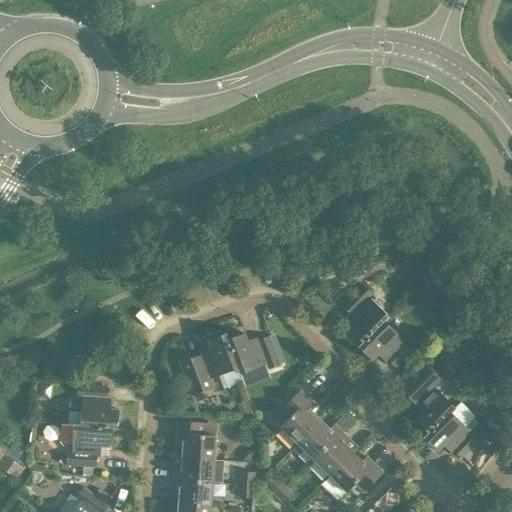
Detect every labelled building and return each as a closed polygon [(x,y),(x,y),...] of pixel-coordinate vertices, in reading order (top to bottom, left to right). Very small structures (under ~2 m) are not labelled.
[(345,334),(359,349),(384,323),(384,322),(388,318),(368,298),(371,294),(363,286),(342,307),(350,315),(348,317),(355,324),(345,334)] [(384,323),(359,349),(371,361),(377,355),(384,363),(387,360),(394,368),(416,347),(408,339),(404,342),(384,323)] [(227,341),(238,370),(239,375),(266,365),(268,369),(279,365),(268,337),(258,341),(257,338),(247,342),(244,334),(227,341)] [(200,353),(201,356),(190,360),(192,363),(181,367),(192,397),(215,388),(211,379),(238,370),(227,341),(225,335),(207,342),(210,350),(200,353)] [(454,409),(453,409),(434,389),(442,382),(425,365),(406,384),(413,392),(408,398),(415,406),(413,408),(420,415),(415,421),(428,434),(429,435),(454,409)] [(82,398),(81,412),(68,411),(67,424),(67,426),(110,429),(110,428),(116,429),(117,410),(109,409),(110,399),(107,399),(107,388),(78,386),(77,397),(82,398)] [(272,418),(297,443),(298,444),(321,421),(311,411),(315,407),(299,391),(272,418)] [(429,435),(428,434),(423,438),(436,452),(443,446),(450,453),(452,451),(460,458),(481,438),(473,429),(469,433),(464,428),(473,420),(458,405),(453,409),(454,409),(429,435)] [(296,456),(303,450),(314,460),(341,433),(334,425),(329,429),(321,421),(298,444),(297,443),(290,450),(296,456)] [(181,445),(180,459),(213,461),(215,437),(202,436),(203,424),(177,422),(175,445),(181,445)] [(109,447),(110,429),(67,426),(67,424),(60,424),(59,443),(62,447),(72,447),(72,454),(67,453),(66,465),(96,467),(96,456),(99,456),(100,446),(109,447)] [(357,449),(348,439),(341,433),(314,460),(329,476),(353,453),(357,449)] [(337,502),(346,492),(355,483),(363,492),(382,473),(366,458),(361,462),(353,453),(329,476),(320,485),(337,502)] [(5,456),(0,462),(0,468),(15,479),(20,473),(21,468),(5,456)] [(173,470),(173,481),(211,484),(213,461),(180,459),(180,470),(173,470)] [(277,497),(287,487),(270,471),(260,480),(277,497)] [(239,486),(252,487),(253,473),(240,472),(239,486)] [(179,491),(178,504),(210,506),(211,484),(173,481),(172,490),(179,491)] [(252,487),(239,486),(238,497),(251,498),(252,487)] [(277,497),(285,505),(295,496),(287,487),(277,497)] [(102,511),(107,505),(105,504),(111,497),(99,489),(94,496),(82,488),(76,497),(80,500),(72,511),(102,511)]
